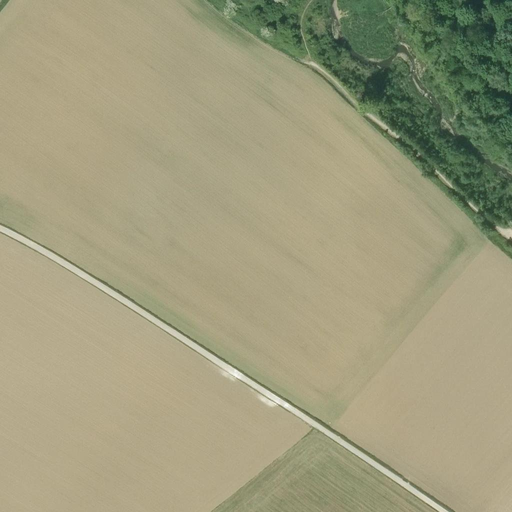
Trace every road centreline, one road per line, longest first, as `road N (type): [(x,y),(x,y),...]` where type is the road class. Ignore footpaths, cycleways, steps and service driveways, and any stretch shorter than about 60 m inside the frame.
road 1 (track): [(0,227),(443,511)]
road 2 (track): [(219,0),(319,68),(508,239)]
